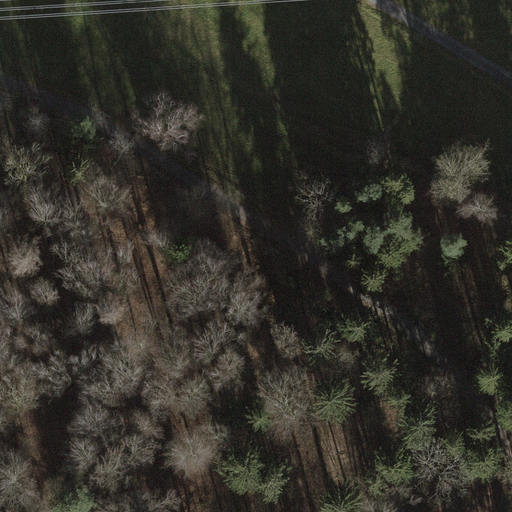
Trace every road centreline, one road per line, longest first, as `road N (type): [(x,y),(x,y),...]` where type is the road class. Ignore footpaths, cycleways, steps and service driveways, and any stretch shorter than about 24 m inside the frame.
road 1 (track): [(0,82),(83,109),(413,331),(511,454)]
road 2 (track): [(511,82),(380,0)]
